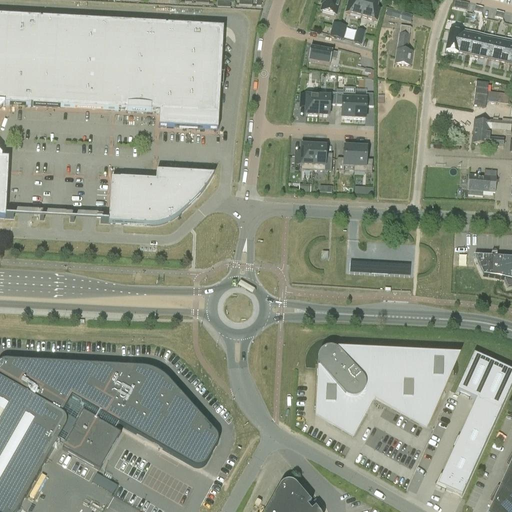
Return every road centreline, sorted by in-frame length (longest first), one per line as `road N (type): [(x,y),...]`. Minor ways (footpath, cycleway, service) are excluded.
road 1 (secondary): [(264,311),(511,331)]
road 2 (residential): [(415,216),(430,58),(448,0)]
road 3 (secondary): [(214,297),(0,283)]
road 4 (secondary): [(0,304),(212,316)]
road 5 (residential): [(22,233),(163,241),(205,210)]
road 6 (unclassified): [(248,208),(415,216)]
road 7 (unclassified): [(412,511),(275,434)]
